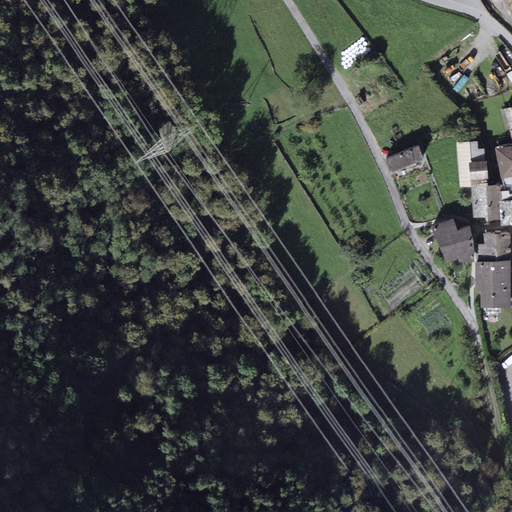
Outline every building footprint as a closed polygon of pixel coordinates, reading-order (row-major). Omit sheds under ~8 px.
[(457,142),(461,187),(471,187),(471,184),(471,181),(469,163),(486,162),(485,149),(479,149),(478,141),(457,142)] [(419,146),(386,160),(392,175),(425,161),(419,146)] [(511,146),(496,149),(502,180),(511,177),(511,146)] [(486,162),(469,163),(471,181),(488,180),(487,162),(486,162)] [(501,227),(511,225),(511,200),(500,201),(498,186),(488,186),(488,183),(471,184),(471,187),(474,218),(500,217),(501,227)] [(474,239),(470,226),(459,231),(454,219),(432,227),(447,263),(458,260),(460,263),(475,262),(474,239)] [(484,234),(485,244),(475,244),(477,262),(510,261),(511,261),(511,235),(484,234)] [(482,309),(511,308),(510,261),(477,262),(475,262),(476,291),(481,291),(482,309)]
